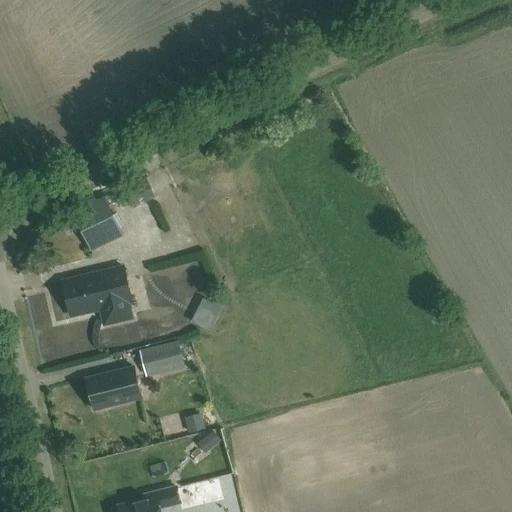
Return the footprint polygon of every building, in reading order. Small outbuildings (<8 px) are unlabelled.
[(133,208),(155,197),(145,178),(124,188),(133,208)] [(121,235),(113,217),(103,198),(74,213),(92,249),(121,235)] [(123,267),(63,282),(71,316),(101,309),(104,324),(132,318),(128,303),(132,302),(123,267)] [(207,361),(225,358),(222,339),(204,342),(207,361)] [(178,342),(140,351),(146,375),(183,366),(178,342)] [(86,379),(94,410),(142,398),(134,367),(86,379)] [(162,511),(162,509),(182,504),(178,488),(146,495),(147,499),(119,506),(120,511),(162,511)]
